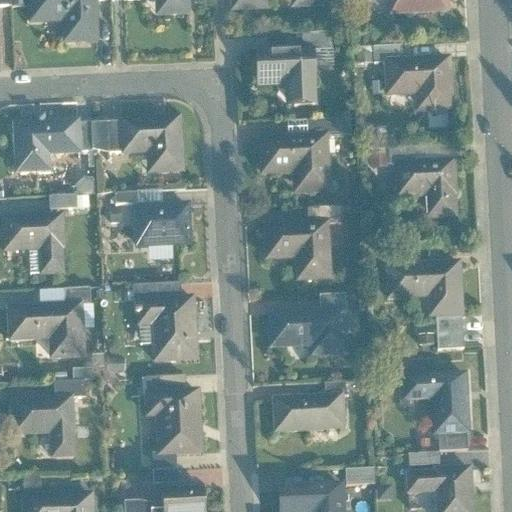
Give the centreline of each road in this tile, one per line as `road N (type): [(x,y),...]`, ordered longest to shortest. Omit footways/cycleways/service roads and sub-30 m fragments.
road 1 (residential): [(241,511),(218,84),(0,92)]
road 2 (residential): [(493,0),(511,462)]
